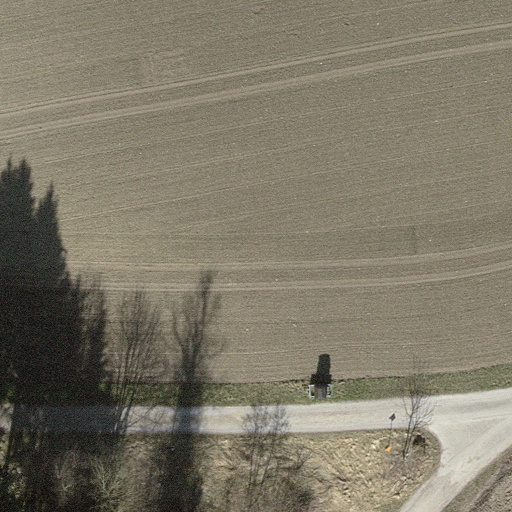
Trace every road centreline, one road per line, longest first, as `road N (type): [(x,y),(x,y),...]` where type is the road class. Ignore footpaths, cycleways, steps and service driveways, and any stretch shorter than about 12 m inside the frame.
road 1 (track): [(511,408),(263,424),(0,421)]
road 2 (track): [(511,431),(420,511)]
